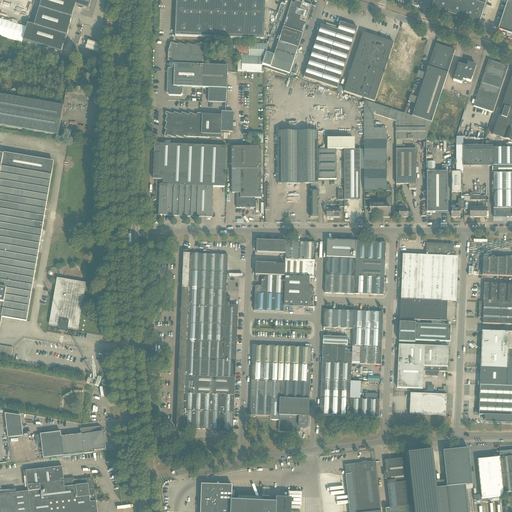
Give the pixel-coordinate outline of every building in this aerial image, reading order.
[(0,0),(0,6),(30,16),(33,5),(14,0),(0,0)] [(90,0),(41,0),(34,26),(28,25),(23,41),(61,53),(76,5),(88,9),(90,0)] [(176,0),(175,37),(264,40),(265,0),(176,0)] [(292,0),(291,5),(274,56),(266,54),(262,66),(289,74),(312,6),(305,4),(303,1),(302,2),(302,3),(292,0)] [(479,24),(486,0),(434,0),(431,9),(461,18),(479,24)] [(511,34),(511,0),(510,0),(507,0),(498,30),(511,34)] [(321,26),(304,78),(337,89),(357,28),(340,23),(337,31),(321,26)] [(363,33),(361,38),(343,92),(374,103),(392,48),(394,44),(363,33)] [(101,47),(88,43),(86,51),(98,55),(101,47)] [(238,55),(237,72),(261,73),(262,69),(262,66),(266,54),(267,46),(229,44),(228,55),(238,55)] [(431,123),(453,56),(455,51),(436,44),(412,117),(431,123)] [(205,66),(206,46),(200,46),(198,46),(197,48),(193,46),(193,47),(189,45),(188,47),(184,46),(180,45),(180,47),(175,46),(171,45),(169,52),(171,53),(169,61),(169,69),(168,70),(167,93),(169,95),(180,96),(182,94),(182,87),(202,88),(203,66),(205,66)] [(80,76),(69,74),(71,64),(0,50),(0,93),(64,105),(66,91),(77,93),(80,76)] [(508,67),(488,61),(486,69),(474,107),(493,113),(508,67)] [(463,80),(471,82),(476,66),(468,63),(466,67),(458,65),(453,81),(462,84),(463,80)] [(227,67),(205,66),(203,66),(202,88),(209,88),(208,102),(221,103),(226,103),(226,89),(227,67)] [(82,86),(91,86),(91,74),(81,74),(82,86)] [(511,74),(492,136),(511,142),(511,74)] [(63,107),(58,106),(0,95),(0,126),(44,134),(53,135),(58,136),(63,107)] [(386,186),(386,129),(373,129),(373,115),(396,122),(396,140),(426,140),(431,123),(412,117),(364,101),(364,103),(364,192),(390,192),(390,186),(386,186)] [(186,137),(216,138),(221,139),(221,135),(221,132),(232,132),(233,112),(221,112),(221,116),(202,115),(202,116),(199,116),(199,117),(191,115),(191,117),(183,114),(183,116),(176,114),(175,116),(171,114),(171,115),(168,114),(166,120),(168,121),(165,128),(167,128),(165,135),(174,138),(175,136),(181,138),(182,136),(186,136),(186,137)] [(310,218),(318,218),(318,132),(278,132),(278,179),(278,184),(312,184),(312,191),(310,191),(310,199),(311,199),(311,211),(310,211),(310,215),(311,215),(311,217),(310,217),(310,218)] [(263,134),(248,134),(248,143),(263,143),(263,134)] [(493,166),(493,146),(463,146),(463,166),(493,166)] [(231,170),(231,193),(236,193),(236,194),(236,204),(236,209),(255,208),(255,198),(261,198),(261,193),(261,169),(261,148),(231,148),(231,170)] [(493,213),(493,218),(502,218),(511,218),(511,217),(511,148),(493,148),(493,166),(494,166),(494,173),(494,174),(493,174),(493,213)] [(336,180),(336,150),(318,150),(318,180),(336,180)] [(416,150),(396,150),(396,185),(401,185),(409,185),(409,190),(416,190),(416,150)] [(360,151),(344,151),(344,191),(344,201),(347,201),(360,201),(360,151)] [(164,152),(161,207),(176,208),(175,218),(187,218),(190,153),(164,152)] [(190,153),(187,218),(198,219),(199,209),(213,209),(216,154),(190,153)] [(0,154),(0,327),(2,318),(26,322),(53,164),(0,154)] [(427,213),(447,213),(447,173),(426,173),(426,218),(426,213),(427,213)] [(461,173),(451,173),(451,193),(461,193),(461,173)] [(378,213),(378,208),(377,204),(378,204),(378,200),(374,200),(364,200),(364,208),(369,208),(369,210),(370,210),(370,213),(378,213)] [(390,203),(390,200),(386,200),(386,204),(378,204),(377,204),(378,208),(378,213),(382,213),(382,218),(390,218),(390,209),(389,209),(389,203),(390,203)] [(464,210),(464,200),(458,200),(458,205),(456,205),(456,206),(451,206),(451,213),(451,218),(460,218),(460,210),(464,210)] [(408,213),(407,211),(403,211),(403,205),(399,205),(399,218),(408,218),(411,218),(411,213),(408,213)] [(486,218),(486,213),(486,209),(477,209),(478,218),(486,218)] [(355,259),(356,242),(327,240),(326,258),(355,259)] [(257,241),(256,253),(266,254),(266,241),(257,241)] [(266,241),(266,254),(275,254),(276,242),(267,241),(266,241)] [(276,242),(275,254),(286,254),(286,242),(285,242),(283,242),(276,242)] [(315,265),(316,243),(286,242),(286,254),(285,260),(285,265),(285,277),(310,278),(314,278),(314,277),(313,277),(313,271),(314,271),(314,269),(313,268),(314,265),(315,265)] [(385,261),(386,243),(356,242),(355,259),(385,261)] [(454,246),(427,245),(426,256),(402,255),(400,320),(441,322),(441,302),(451,302),(454,246)] [(226,297),(228,256),(183,254),(179,358),(236,360),(238,306),(230,305),(230,297),(226,297)] [(355,277),(355,259),(326,258),(325,293),(354,295),(355,277)] [(511,277),(511,259),(483,258),(482,276),(511,277)] [(355,277),(384,278),(385,261),(355,259),(355,277)] [(276,264),(275,277),(285,277),(285,265),(276,264)] [(255,286),(255,293),(254,311),(283,312),(283,307),(285,277),(275,277),(269,276),(262,276),(261,276),(261,287),(255,286)] [(313,308),(313,296),(314,288),(309,288),(310,278),(285,277),(283,307),(313,308)] [(383,296),(384,278),(355,277),(354,295),(383,296)] [(79,331),(86,283),(56,278),(49,326),(59,327),(59,331),(67,332),(68,329),(79,331)] [(511,285),(484,284),(483,302),(511,303),(511,285)] [(511,303),(483,302),(479,302),(478,318),(483,319),(482,324),(511,325),(511,303)] [(323,327),(323,328),(333,329),(341,329),(345,329),(350,329),(352,330),(352,346),(352,347),(381,348),(381,345),(382,342),(382,319),(383,316),(383,313),(354,312),(324,310),(324,311),(323,327)] [(415,341),(449,342),(450,342),(450,326),(415,325),(415,324),(399,323),(399,342),(415,343),(415,341)] [(511,423),(511,333),(482,332),(479,415),(484,416),(485,416),(484,423),(486,423),(511,423)] [(348,338),(323,337),(323,345),(348,346),(348,338)] [(0,356),(11,358),(13,348),(0,345),(0,356)] [(448,368),(449,347),(404,346),(399,345),(397,388),(422,389),(423,377),(438,377),(438,372),(447,372),(447,368),(448,368)] [(252,362),(311,365),(311,348),(252,346),(252,362)] [(365,400),(350,399),(351,362),(352,352),(345,352),(345,347),(323,346),(320,416),(379,418),(379,400),(377,400),(365,400)] [(381,366),(381,348),(352,347),(352,352),(351,362),(359,363),(359,365),(381,366)] [(176,429),(193,429),(233,431),(236,360),(179,358),(177,410),(176,429)] [(310,383),(311,365),(252,362),(251,380),(280,382),(310,383)] [(279,421),(280,382),(251,380),(250,416),(272,417),(272,421),(279,421)] [(306,429),(308,427),(310,383),(280,382),(279,421),(278,432),(300,433),(300,429),(306,429)] [(446,416),(446,399),(447,395),(410,394),(409,414),(446,416)] [(5,414),(8,438),(23,436),(21,417),(5,414)] [(81,434),(60,437),(60,432),(41,435),(42,442),(44,458),(95,453),(94,451),(105,449),(103,432),(104,431),(102,430),(101,431),(98,428),(81,430),(81,434)] [(469,450),(443,453),(447,488),(446,488),(446,489),(448,511),(467,511),(465,486),(472,485),(469,455),(469,450)] [(500,458),(503,496),(504,497),(508,497),(507,493),(511,492),(511,450),(499,452),(500,458)] [(446,489),(446,488),(436,489),(432,452),(408,455),(414,511),(448,511),(446,489)] [(503,496),(500,458),(477,460),(481,499),(503,496)] [(385,461),(387,482),(388,485),(387,485),(390,509),(386,510),(385,511),(410,511),(405,459),(385,461)] [(380,511),(379,491),(375,463),(375,462),(350,465),(352,474),(345,475),(347,475),(351,511),(380,511)] [(16,489),(0,491),(0,511),(97,511),(97,508),(95,490),(93,488),(91,489),(91,487),(92,485),(91,478),(84,479),(82,481),(74,482),(73,478),(61,480),(59,468),(62,467),(23,472),(23,477),(26,477),(28,492),(16,493),(16,489)] [(328,498),(329,504),(336,504),(336,496),(337,496),(337,490),(342,490),(342,486),(341,486),(341,484),(329,485),(330,498),(328,498)] [(232,501),(232,486),(201,485),(200,511),(276,511),(276,503),(265,503),(262,498),(238,497),(236,502),(232,501)]
